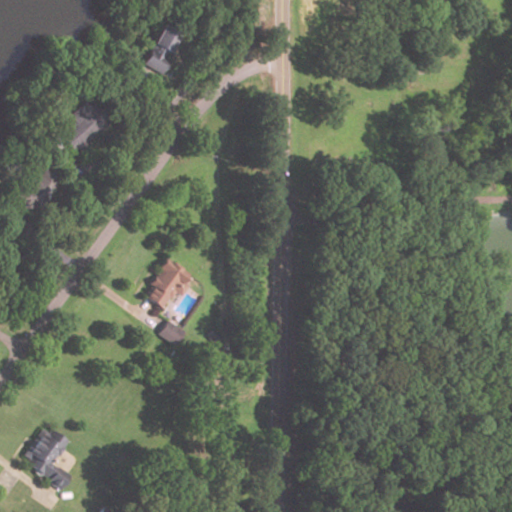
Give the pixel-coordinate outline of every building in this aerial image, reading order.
[(175,35),(163,56),(168,59),(159,74),(138,62),(158,26),(175,35)] [(107,124),(86,101),(55,130),(75,153),(107,124)] [(14,195),(34,208),(53,180),(39,171),(34,179),(28,174),(14,195)] [(161,255),(150,270),(154,272),(144,285),(147,287),(140,297),(154,308),(167,290),(173,295),(181,285),(177,282),(184,273),(161,255)] [(177,333),(161,322),(152,334),(168,346),(177,333)] [(42,434),(45,429),(62,442),(45,465),(62,477),(53,489),(42,481),(44,478),(37,472),(32,478),(19,469),(24,462),(17,456),(27,442),(36,430),(42,434)]
